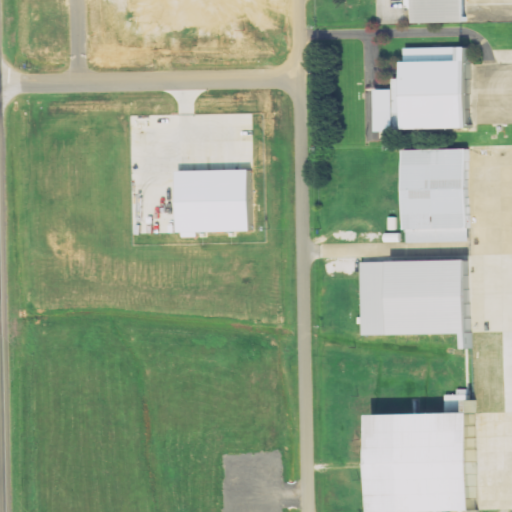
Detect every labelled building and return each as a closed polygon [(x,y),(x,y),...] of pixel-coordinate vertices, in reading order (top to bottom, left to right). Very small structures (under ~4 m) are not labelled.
[(406,0),(468,0),(469,22),(461,22),(417,23),(417,8),(407,8),(406,0)] [(394,79),(410,79),(410,62),(466,61),(466,46),(471,45),(472,65),(473,125),(473,129),(464,129),(395,131),(394,79)] [(406,151),(469,150),(472,229),(469,229),(469,243),(408,244),(406,151)] [(183,171),(182,233),(263,233),(264,172),(183,171)] [(362,261),(363,335),(461,334),(461,342),(465,341),(464,260),(362,261)] [(382,511),(379,416),(449,413),(449,396),(470,395),(470,412),(475,412),(475,399),(480,399),(480,413),(483,511),(478,511),(382,511)]
